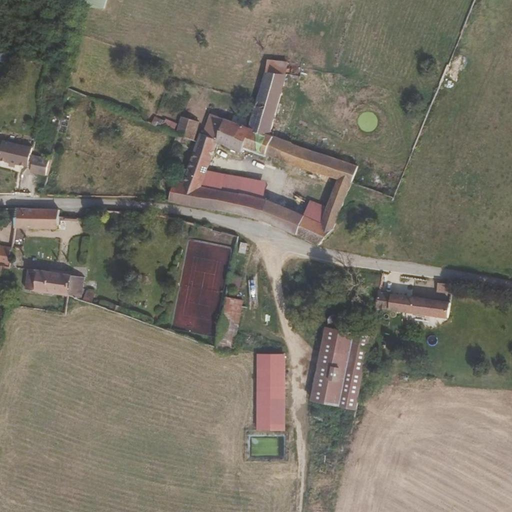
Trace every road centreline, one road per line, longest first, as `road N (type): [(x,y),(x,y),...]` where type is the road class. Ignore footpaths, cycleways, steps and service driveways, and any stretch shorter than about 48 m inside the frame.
road 1 (unclassified): [(511,284),(350,259),(149,204),(0,200)]
road 2 (track): [(266,232),(300,385),(300,511)]
